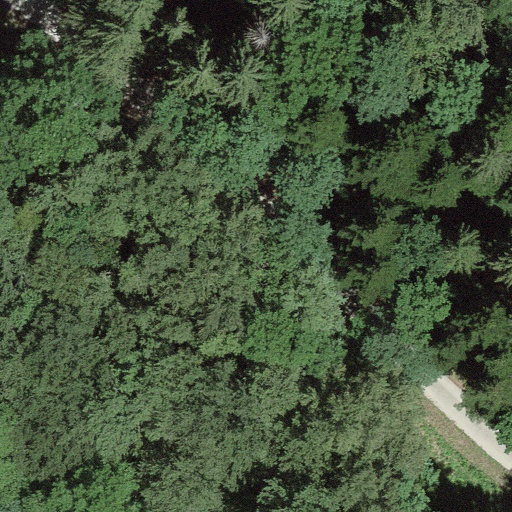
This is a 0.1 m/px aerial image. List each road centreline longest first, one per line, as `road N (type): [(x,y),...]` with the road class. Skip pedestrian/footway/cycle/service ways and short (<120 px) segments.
road 1 (track): [(24,0),(125,78),(356,334),(479,500),(497,511)]
road 2 (track): [(511,62),(396,0)]
